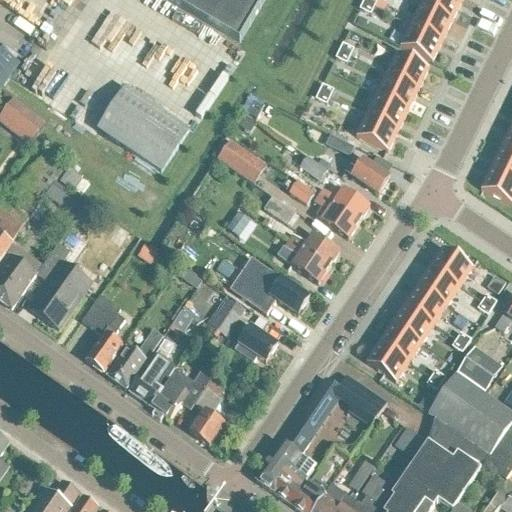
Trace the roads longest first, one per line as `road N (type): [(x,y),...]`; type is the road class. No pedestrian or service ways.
road 1 (residential): [(226,485),(431,195)]
road 2 (residential): [(226,485),(0,322)]
road 3 (residential): [(431,195),(511,32)]
road 4 (residential): [(0,422),(128,511)]
